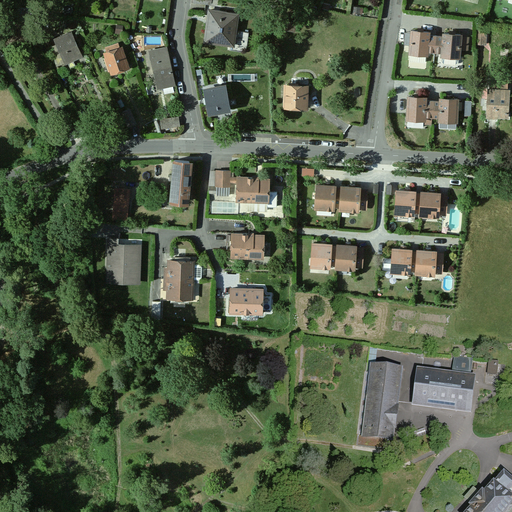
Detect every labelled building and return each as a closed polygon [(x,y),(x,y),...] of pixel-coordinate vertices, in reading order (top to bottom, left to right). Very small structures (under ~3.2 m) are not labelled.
[(239,11),(208,7),(203,41),(235,45),(239,11)] [(486,44),(487,26),(477,25),(476,44),(486,44)] [(435,52),(436,34),(430,34),(430,31),(410,29),(408,54),(428,55),(429,52),(435,52)] [(84,56),(73,30),(55,39),(67,64),(84,56)] [(436,34),(435,52),(440,53),(440,56),(460,58),(461,50),(468,50),(469,36),(462,36),(462,33),(442,32),(442,35),(436,34)] [(133,69),(124,46),(121,47),(119,43),(106,47),(108,52),(106,53),(114,75),(133,69)] [(175,84),(167,45),(148,49),(157,88),(175,84)] [(488,88),(486,117),(509,118),(510,89),(505,89),(506,77),(491,76),(490,88),(488,88)] [(226,82),(202,86),(208,113),(230,109),(226,82)] [(308,103),(309,83),(284,82),(283,107),(308,107),(308,103)] [(432,118),(433,100),(427,99),(427,96),(406,95),(405,120),(426,121),(426,117),(432,118)] [(433,100),(432,118),(438,118),(437,122),(458,123),(459,98),(438,97),(438,100),(433,100)] [(136,122),(129,108),(121,112),(128,126),(136,122)] [(180,125),(179,115),(160,118),(161,128),(180,125)] [(186,203),(189,162),(172,160),(169,202),(186,203)] [(269,191),(270,177),(259,177),(259,175),(236,175),(236,176),(230,176),(231,169),(216,169),(215,186),(230,186),(230,182),(236,182),(236,201),(268,202),(267,206),(277,207),(277,191),(269,191)] [(339,207),(341,187),(337,186),(337,184),(316,182),(314,208),(335,210),(335,207),(339,207)] [(341,187),(339,207),(339,210),(360,211),(360,209),(367,209),(368,188),(361,188),(362,186),(341,184),(341,187)] [(111,218),(127,220),(130,188),(114,186),(111,218)] [(420,213),(422,192),(417,192),(418,189),(397,188),(395,214),(416,215),(416,213),(420,213)] [(422,192),(420,213),(420,215),(440,217),(441,214),(448,215),(449,194),(442,193),(442,191),(422,190),(422,192)] [(264,259),(265,234),(254,233),(254,232),(231,231),(230,258),(264,259)] [(140,284),(141,243),(118,243),(118,237),(107,237),(105,283),(140,284)] [(336,266),(337,245),(333,245),(333,242),(312,241),(310,267),(331,268),(331,266),(336,266)] [(337,245),(336,266),(335,269),(356,270),(356,268),(363,268),(364,247),(358,247),(358,244),(337,243),(337,245)] [(416,271),(417,251),(413,250),(413,248),(392,246),(390,272),(411,274),(411,271),(416,271)] [(417,251),(416,271),(415,274),(436,275),(436,273),(443,273),(444,252),(438,252),(438,250),(417,248),(417,251)] [(163,267),(163,279),(194,279),(194,259),(167,258),(167,267),(163,267)] [(193,299),(194,279),(163,279),(163,290),(166,290),(165,298),(193,299)] [(264,288),(230,287),(229,313),(263,314),(264,288)] [(454,373),(420,369),(415,402),(469,409),(473,376),(469,375),(471,362),(471,358),(456,356),(455,361),(454,373)] [(499,362),(490,361),(489,364),(488,376),(498,377),(499,362)] [(393,440),(401,369),(375,366),(372,366),(364,437),(393,440)] [(511,485),(511,477),(504,471),(496,481),(494,480),(485,490),(482,489),(471,502),(473,504),(465,511),(508,511),(511,508),(511,499),(511,498),(511,494),(508,491),(511,485)]
